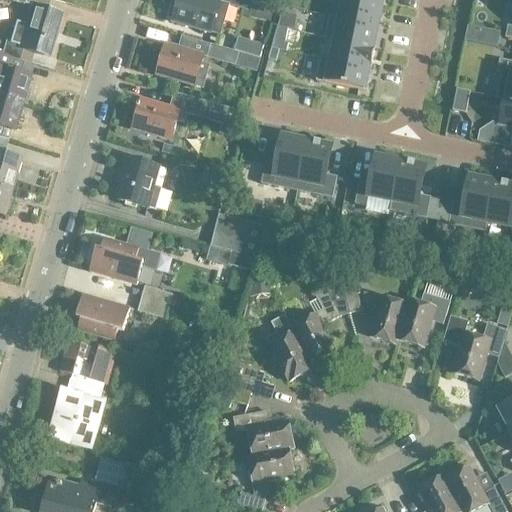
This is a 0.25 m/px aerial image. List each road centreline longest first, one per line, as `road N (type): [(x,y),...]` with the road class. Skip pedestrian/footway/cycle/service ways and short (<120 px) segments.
road 1 (unclassified): [(0,440),(125,0)]
road 2 (residential): [(356,485),(434,442),(437,421),(417,405),(372,394),(327,417)]
road 3 (residential): [(430,0),(400,136)]
